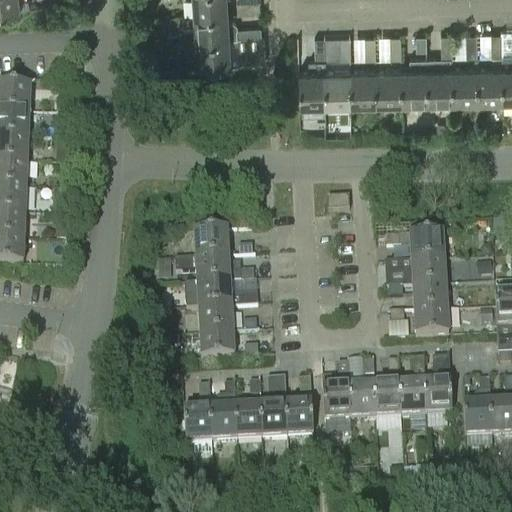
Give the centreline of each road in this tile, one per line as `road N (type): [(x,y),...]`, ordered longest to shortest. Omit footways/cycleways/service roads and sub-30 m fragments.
road 1 (residential): [(361,168),(372,349),(312,352),(300,166)]
road 2 (residential): [(279,10),(511,5)]
road 3 (residential): [(106,162),(300,166)]
road 4 (residential): [(55,511),(93,325)]
road 5 (residential): [(93,325),(106,162)]
road 6 (residential): [(361,168),(511,162)]
road 7 (residential): [(106,162),(107,37)]
